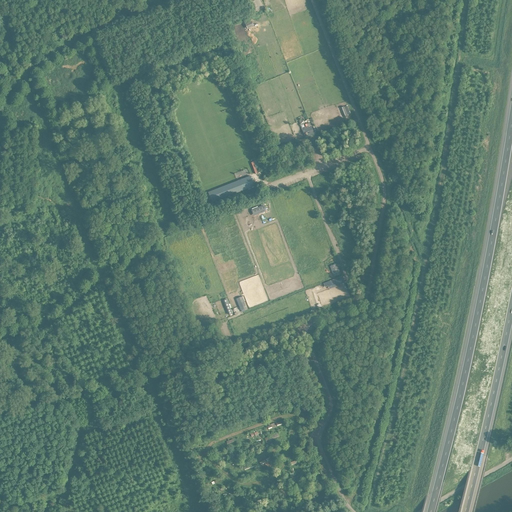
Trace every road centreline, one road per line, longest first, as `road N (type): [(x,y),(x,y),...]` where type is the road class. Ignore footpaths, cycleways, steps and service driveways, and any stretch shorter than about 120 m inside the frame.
road 1 (motorway): [(511,116),(468,359),(430,511)]
road 2 (unclassified): [(352,511),(319,439),(331,405),(301,322),(355,300)]
road 3 (motorway): [(464,511),(511,307)]
road 4 (unclassified): [(355,300),(366,293),(386,181),(367,138)]
road 5 (unclassified): [(367,138),(312,0)]
road 6 (unclassified): [(355,300),(302,165)]
